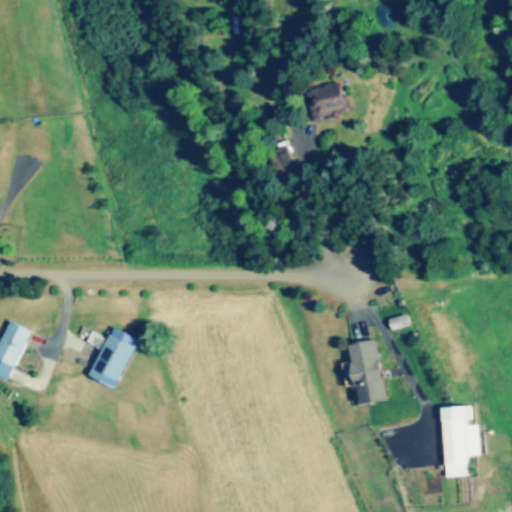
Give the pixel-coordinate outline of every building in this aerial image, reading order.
[(312,89),(316,117),(354,111),(349,83),(312,89)] [(285,180),(301,172),(288,145),(272,153),(285,180)] [(392,321),(395,331),(413,326),(410,316),(392,321)] [(36,331),(14,320),(0,347),(0,358),(18,368),(36,331)] [(143,339),(115,328),(94,378),(121,389),(143,339)] [(390,401),(377,340),(349,346),(362,407),(390,401)] [(445,407),(448,478),(472,477),(471,456),(484,455),(483,426),(472,426),(472,406),(445,407)]
